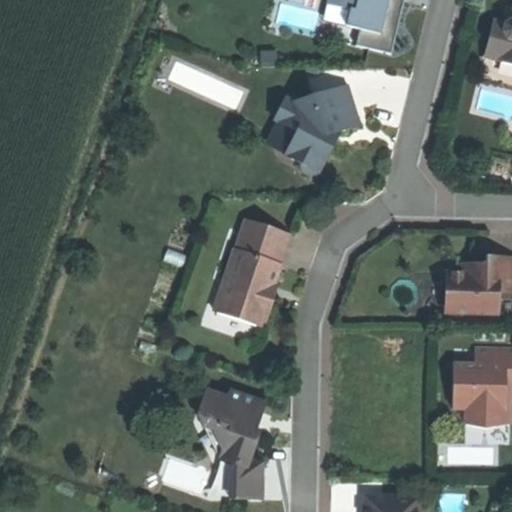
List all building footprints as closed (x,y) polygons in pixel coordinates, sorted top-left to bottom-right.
[(362,26),(358,44),(396,52),(406,0),(328,0),(325,18),(362,26)] [(511,22),(507,25),(505,34),(492,31),(486,57),(503,61),(503,64),(511,65),(511,22)] [(298,134),(334,149),(331,141),(333,138),(335,135),(362,128),(349,87),(315,98),(316,104),(301,108),(295,105),(287,100),(276,123),(298,134)] [(315,98),(295,105),(301,108),(316,104),(315,98)] [(334,149),(298,134),(291,148),(306,154),(301,164),(302,174),(312,179),(321,175),(334,149)] [(287,158),(301,164),(306,154),(291,148),(287,158)] [(245,224),(235,253),(278,267),(288,238),(245,224)] [(276,278),(280,268),(278,267),(235,253),(233,253),(213,314),(259,329),(261,323),(266,325),(274,300),(273,287),(276,278)] [(511,260),(489,259),(489,267),(489,273),(479,273),(479,266),(475,266),(470,272),(470,277),(448,276),(447,297),(452,298),(451,316),(500,317),(501,294),(511,293),(511,260)] [(511,350),(477,350),(477,366),(456,366),(456,410),(468,410),(468,425),(488,429),(511,424),(511,405),(507,402),(507,392),(507,382),(511,382),(511,350)] [(230,400),(208,394),(200,416),(203,427),(218,430),(226,448),(220,462),(235,467),(231,480),(231,501),(263,502),(263,465),(251,461),(256,448),(260,437),(255,428),(259,415),(263,416),(267,406),(232,394),(230,400)] [(417,511),(418,498),(365,497),(365,511),(417,511)]
